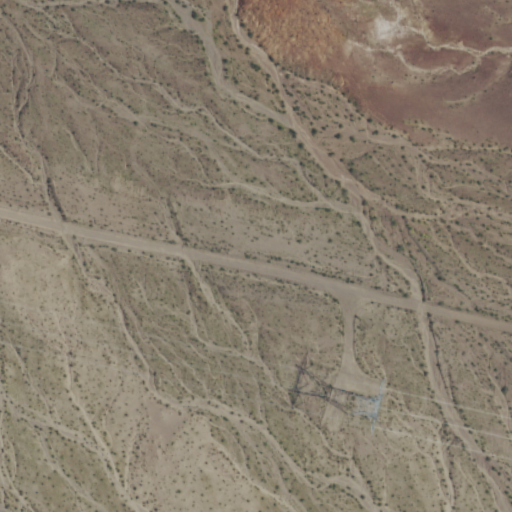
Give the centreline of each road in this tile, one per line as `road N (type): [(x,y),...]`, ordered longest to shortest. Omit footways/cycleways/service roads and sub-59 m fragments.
road 1 (track): [(187,0),(356,184),(398,298),(511,504)]
road 2 (track): [(0,205),(511,323)]
